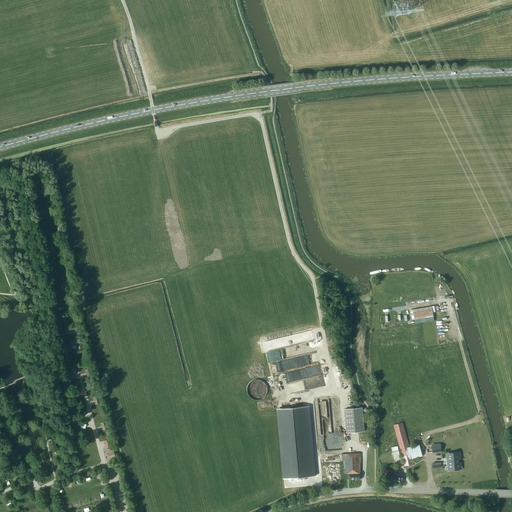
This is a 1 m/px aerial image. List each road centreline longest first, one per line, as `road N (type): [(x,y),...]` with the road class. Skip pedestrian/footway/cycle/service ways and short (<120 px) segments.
road 1 (primary): [(0,148),(268,92),(511,72)]
road 2 (tertiary): [(270,511),(344,491),(511,494)]
road 3 (track): [(426,491),(425,437),(479,415),(447,297)]
